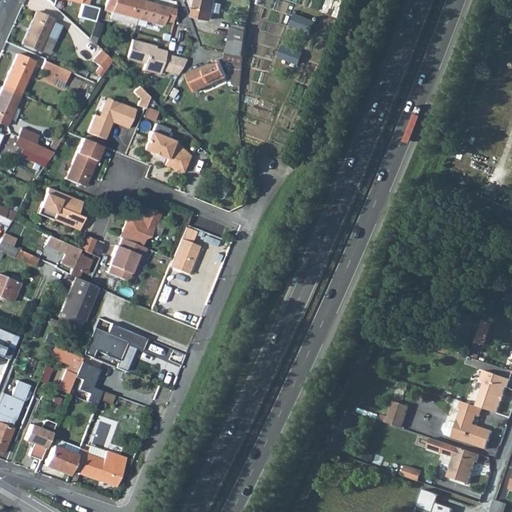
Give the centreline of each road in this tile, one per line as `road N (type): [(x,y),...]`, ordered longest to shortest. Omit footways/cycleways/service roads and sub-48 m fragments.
road 1 (trunk): [(422,0),(281,338),(196,511)]
road 2 (trunk): [(230,511),(321,324),(455,0)]
road 3 (residential): [(135,511),(248,226)]
road 4 (residential): [(95,236),(120,174),(248,226)]
